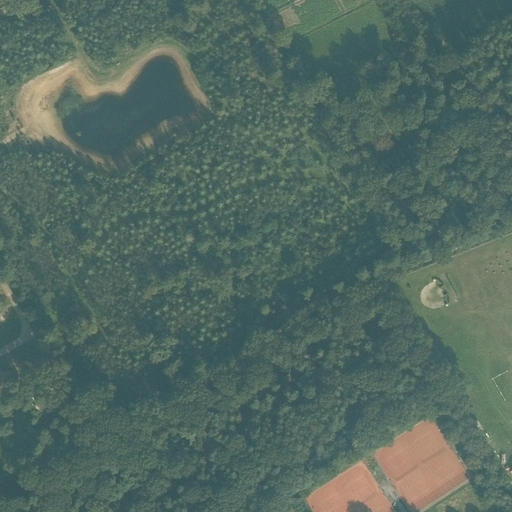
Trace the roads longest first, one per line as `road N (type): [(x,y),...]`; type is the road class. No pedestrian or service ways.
road 1 (track): [(25,337),(77,287),(98,242),(118,224),(196,210),(256,182),(389,155),(396,149),(355,62)]
road 2 (track): [(0,509),(183,395)]
